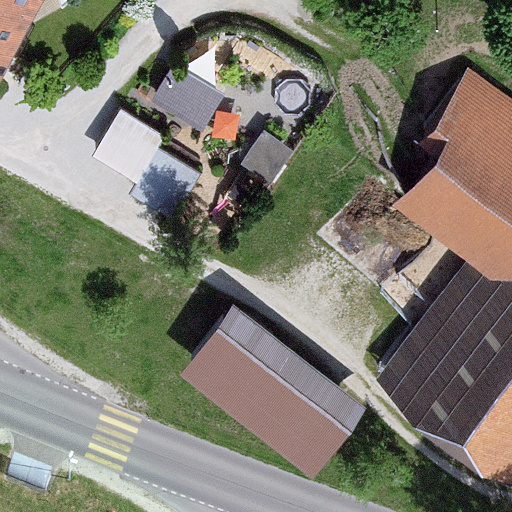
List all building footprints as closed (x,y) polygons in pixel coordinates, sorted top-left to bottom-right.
[(0,0),(0,46),(26,0),(0,0)] [(208,115),(228,80),(177,51),(156,86),(208,115)] [(511,475),(511,101),(460,61),(417,116),(429,125),(383,185),(466,249),(373,369),(511,475)] [(186,190),(200,155),(159,139),(168,117),(117,96),(94,154),(186,190)] [(174,360),(309,464),(358,401),(223,296),(174,360)]
